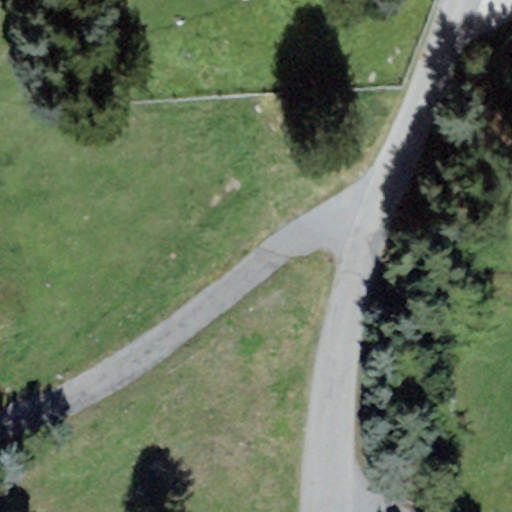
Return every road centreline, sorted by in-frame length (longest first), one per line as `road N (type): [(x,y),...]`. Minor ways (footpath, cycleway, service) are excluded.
road 1 (residential): [(0,427),(94,385),(307,233),(370,221)]
road 2 (residential): [(370,221),(330,387),(325,511)]
road 3 (residential): [(462,0),(370,221)]
